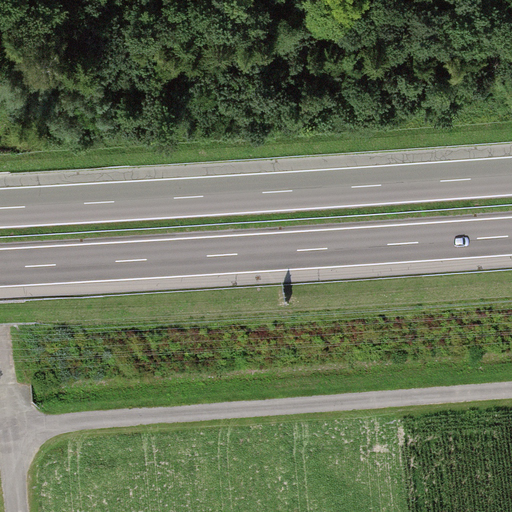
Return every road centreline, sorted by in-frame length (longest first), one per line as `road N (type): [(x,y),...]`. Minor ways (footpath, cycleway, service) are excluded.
road 1 (motorway): [(511,176),(0,208)]
road 2 (motorway): [(0,268),(511,236)]
road 3 (track): [(511,395),(9,432)]
road 4 (track): [(0,347),(18,511)]
